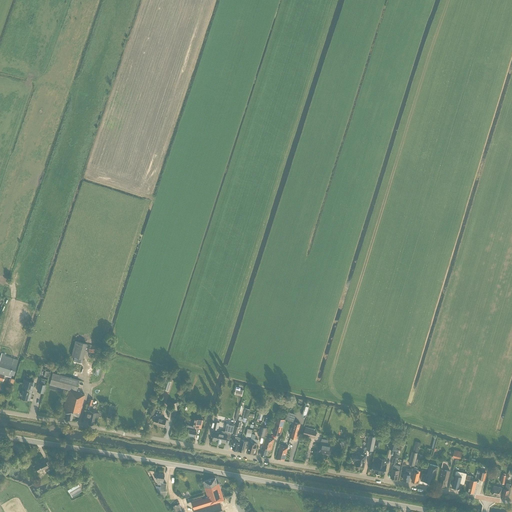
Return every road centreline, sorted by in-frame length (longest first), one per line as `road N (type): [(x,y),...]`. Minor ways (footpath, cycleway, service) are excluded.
road 1 (unclassified): [(487,499),(0,411)]
road 2 (tertiary): [(433,511),(0,434)]
